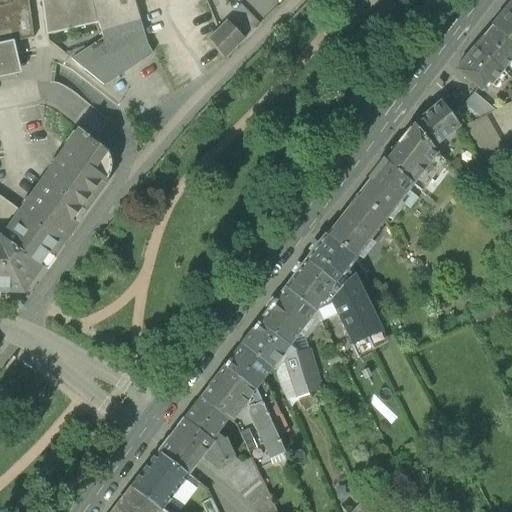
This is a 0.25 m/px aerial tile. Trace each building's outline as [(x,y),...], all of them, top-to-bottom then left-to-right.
[(0,0),(0,44),(14,42),(14,43),(34,38),(33,30),(28,0),(0,0)] [(46,36),(98,24),(92,0),(41,0),(46,36)] [(92,0),(98,24),(103,39),(72,60),(104,86),(153,54),(147,45),(133,0),(92,0)] [(511,2),(491,27),(492,27),(511,43),(511,2)] [(210,39),(225,59),(245,40),(229,24),(228,23),(224,26),(219,31),(210,39)] [(503,72),(511,60),(511,43),(492,27),(474,48),(503,72)] [(19,65),(14,43),(14,42),(0,44),(0,79),(21,74),(19,65)] [(492,85),(503,72),(474,48),(455,71),(481,92),(488,83),(492,85)] [(464,105),(480,119),(496,111),(474,93),(464,105)] [(459,127),(441,103),(414,125),(433,149),(434,148),(459,127)] [(412,124),(383,162),(414,186),(422,192),(445,162),(445,161),(434,148),(433,149),(414,125),(412,124)] [(90,137),(80,130),(67,148),(21,213),(64,243),(108,181),(106,180),(108,175),(110,168),(109,160),(106,153),(101,148),(89,139),(90,137)] [(481,153),(486,163),(504,153),(498,143),(481,153)] [(385,222),(414,186),(383,162),(355,198),(385,222)] [(0,239),(2,239),(21,213),(0,197),(0,239)] [(356,260),(385,222),(355,198),(326,237),(356,260)] [(0,239),(0,291),(23,292),(41,267),(44,269),(64,243),(21,213),(2,239),(0,239)] [(355,261),(356,260),(326,237),(306,262),(336,286),(347,271),(355,261)] [(331,293),(336,286),(306,262),(286,289),(315,313),(331,293)] [(347,271),(336,286),(342,290),(367,339),(381,331),(355,276),(352,279),(347,271)] [(336,286),(331,293),(335,296),(330,302),(337,314),(352,346),(367,339),(342,290),(336,286)] [(306,325),(315,313),(286,289),(260,322),(290,346),(294,340),(299,334),(306,325)] [(321,323),(337,314),(330,302),(335,296),(331,293),(315,313),(318,319),(321,323)] [(306,325),(310,329),(318,319),(315,313),(306,325)] [(284,354),(290,346),(260,322),(242,345),(272,368),(284,354)] [(310,329),(306,325),(299,334),(304,338),(310,329)] [(294,340),(290,346),(296,351),(300,367),(312,363),(307,346),(304,347),(294,340)] [(261,383),(272,368),(242,345),(225,367),(255,391),(261,383)] [(302,376),(300,367),(296,351),(290,346),(284,354),(288,358),(284,362),(296,399),(307,395),(308,395),(303,376),(302,376)] [(300,367),(302,376),(303,376),(315,373),(312,363),(300,367)] [(225,367),(201,399),(228,420),(232,423),(242,411),(248,404),(248,400),(251,396),(255,391),(225,367)] [(261,383),(255,391),(270,421),(281,416),(267,386),(266,386),(261,383)] [(273,428),(270,421),(255,391),(251,396),(257,405),(251,408),(249,413),(259,434),(271,459),(284,453),(273,428)] [(184,420),(211,441),(216,435),(228,420),(201,399),(184,420)] [(184,420),(168,441),(197,464),(202,458),(208,451),(213,443),(211,441),(184,420)] [(248,452),(257,449),(250,429),(241,432),(248,452)] [(223,441),(216,435),(211,441),(213,443),(215,444),(224,463),(234,458),(225,440),(223,441)] [(188,476),(197,464),(168,441),(159,453),(188,476)] [(215,444),(213,443),(208,451),(211,453),(206,461),(218,471),(224,463),(215,444)] [(202,458),(206,461),(211,453),(208,451),(202,458)] [(159,453),(132,488),(161,511),(167,503),(188,476),(159,453)] [(218,471),(233,486),(256,467),(252,458),(241,464),(234,458),(224,463),(218,471)] [(277,511),(256,467),(233,486),(256,511),(277,511)] [(160,511),(161,511),(132,488),(113,511),(160,511)] [(374,491),(366,499),(374,508),(383,500),(374,491)] [(378,511),(374,508),(366,499),(363,503),(353,511),(378,511)] [(178,511),(167,503),(161,511),(162,511),(178,511)]
